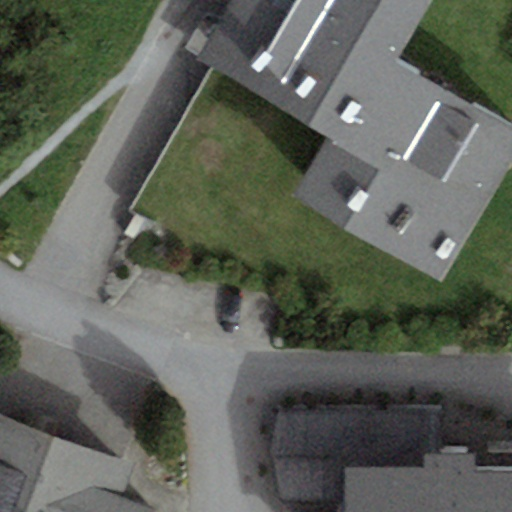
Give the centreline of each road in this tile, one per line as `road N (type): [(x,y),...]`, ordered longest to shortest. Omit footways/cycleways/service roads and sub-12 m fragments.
road 1 (residential): [(511,369),(213,366)]
road 2 (residential): [(213,366),(155,364),(40,316)]
road 3 (residential): [(213,366),(215,511)]
